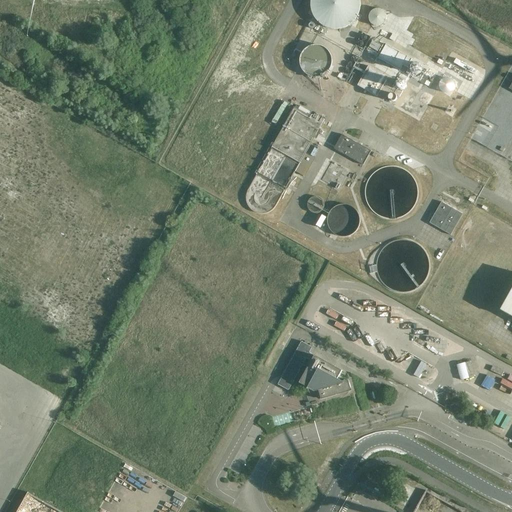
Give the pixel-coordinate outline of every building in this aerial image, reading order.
[(386,44),(378,58),(400,71),(403,64),(407,67),(412,59),(386,44)] [(321,78),(327,76),(332,72),(335,67),(336,60),(334,54),(330,49),(324,46),(318,45),(312,47),(306,51),(303,57),(303,63),(305,70),(309,75),(315,78),(321,78)] [(456,59),(453,63),(475,75),(477,71),(456,59)] [(357,86),(377,97),(388,77),(368,66),(357,86)] [(397,80),(400,86),(403,84),(407,91),(412,88),(409,82),(415,79),(411,72),(397,80)] [(418,101),(427,106),(433,97),(423,91),(418,101)] [(363,165),(371,151),(342,135),(334,149),(336,150),(363,165)] [(270,148),(260,166),(270,172),(280,154),(270,148)] [(305,154),(295,171),(304,176),(314,159),(305,154)] [(452,155),(450,161),(460,165),(462,160),(452,155)] [(415,198),(416,193),(415,188),(414,184),(412,180),(409,176),(405,173),(401,170),(396,168),(392,168),(389,168),(383,169),(379,171),(374,174),(371,178),(368,182),(367,187),(366,192),(366,196),(368,201),(370,206),(372,209),(376,212),(380,215),(385,217),(389,217),(393,217),(399,216),(404,214),(407,211),(411,207),(413,203),(415,198)] [(441,202),(429,223),(440,229),(452,208),(441,202)] [(357,222),(357,219),(357,216),(356,213),(355,211),(353,209),(351,207),(348,206),(346,205),(343,204),(341,204),(338,205),(335,206),(332,208),(330,210),(328,213),(328,216),(327,219),(327,222),(328,224),(329,227),(331,229),(333,231),(336,233),(339,234),(341,234),(345,234),(348,233),(350,231),(352,230),(354,227),(356,224),(357,222)] [(358,222),(351,240),(363,245),(370,227),(358,222)] [(364,248),(371,251),(379,231),(372,228),(364,248)] [(511,288),(500,309),(511,315),(511,288)] [(352,297),(350,301),(360,306),(363,301),(352,297)] [(332,309),(329,312),(337,320),(340,317),(332,309)] [(343,313),(342,317),(352,321),(354,317),(343,313)] [(365,332),(370,341),(374,338),(381,349),(389,345),(382,333),(376,337),(371,328),(365,332)] [(351,390),(350,387),(348,380),(341,382),(337,380),(342,370),(314,355),(309,353),(312,347),(301,341),(278,384),(288,390),(306,358),(311,361),(299,383),(309,388),(311,389),(311,390),(311,391),(312,392),(314,393),(315,393),(316,393),(317,392),(317,391),(317,390),(317,389),(318,389),(321,398),(320,399),(340,394),(342,395),(344,395),(345,395),(347,393),(348,392),(352,390),(351,390)] [(421,361),(413,375),(418,378),(426,364),(421,361)] [(470,361),(464,363),(468,378),(474,377),(470,361)] [(492,361),(490,366),(500,371),(502,367),(492,361)] [(511,371),(504,367),(501,373),(511,378),(511,371)] [(491,422),(497,425),(496,426),(502,429),(508,417),(496,411),(491,422)]
